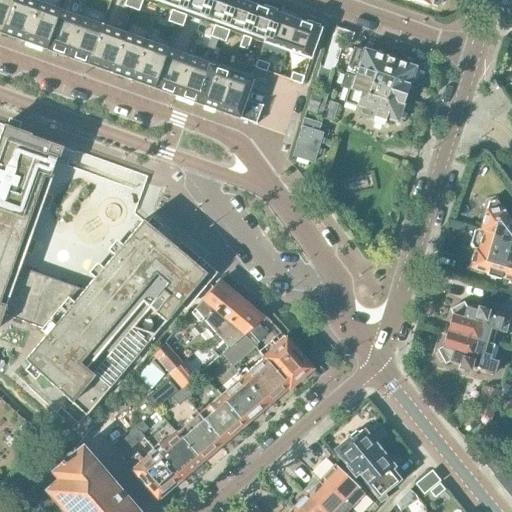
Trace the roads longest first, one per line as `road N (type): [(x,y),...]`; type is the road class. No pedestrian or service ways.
road 1 (residential): [(333,275),(243,152),(178,117),(0,53)]
road 2 (residential): [(333,275),(267,268),(190,161),(0,94)]
road 3 (residential): [(373,357),(401,312),(453,119)]
road 4 (residential): [(373,357),(200,511)]
road 5 (residential): [(496,511),(373,357)]
road 6 (residential): [(329,0),(475,50)]
